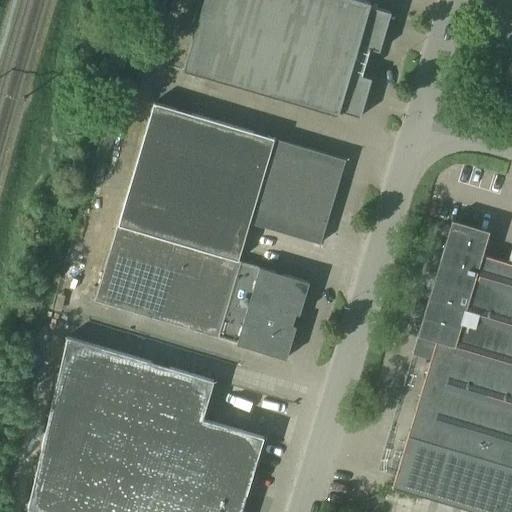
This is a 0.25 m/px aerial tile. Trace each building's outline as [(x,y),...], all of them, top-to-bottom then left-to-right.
[(202,0),(182,70),(337,115),(338,111),(359,118),(371,78),(360,75),(368,48),(379,52),(390,13),(369,6),(370,3),(361,0),(202,0)] [(124,207),(244,242),(250,223),(320,244),(345,160),(154,103),(124,207)] [(244,242),(124,207),(95,302),(286,359),(309,282),(239,261),(244,242)] [(393,487),(478,511),(511,511),(511,264),(480,255),(487,231),(447,219),(413,332),(436,340),(393,487)] [(32,511),(242,511),(264,437),(202,419),(213,380),(68,338),(29,510),(32,511)]
